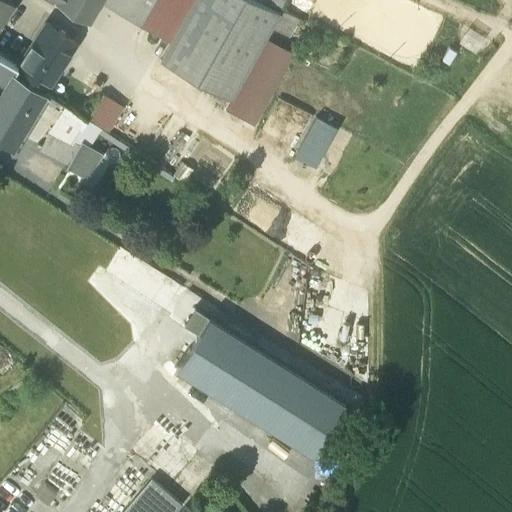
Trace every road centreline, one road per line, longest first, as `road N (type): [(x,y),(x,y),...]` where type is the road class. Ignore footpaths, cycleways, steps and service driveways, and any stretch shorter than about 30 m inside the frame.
road 1 (track): [(378,222),(380,366),(338,511)]
road 2 (track): [(378,222),(355,228),(142,83)]
road 3 (track): [(511,39),(378,222)]
